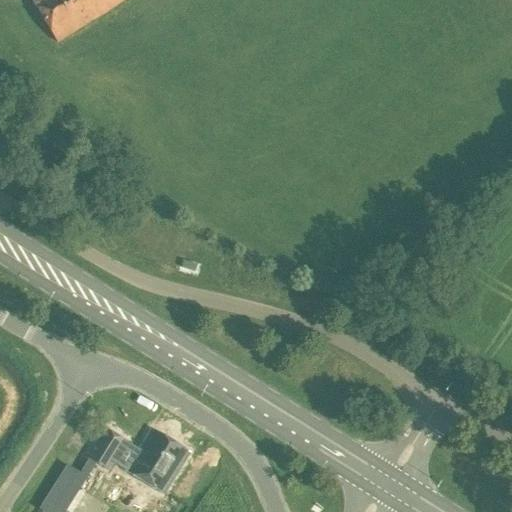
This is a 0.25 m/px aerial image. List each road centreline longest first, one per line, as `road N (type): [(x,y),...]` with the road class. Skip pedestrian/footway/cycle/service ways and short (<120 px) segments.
road 1 (unclassified): [(438,400),(315,327),(143,283),(0,198)]
road 2 (primary): [(389,483),(0,242)]
road 3 (unclassified): [(276,511),(249,455),(221,428),(99,361)]
road 4 (unclassified): [(0,508),(99,361)]
